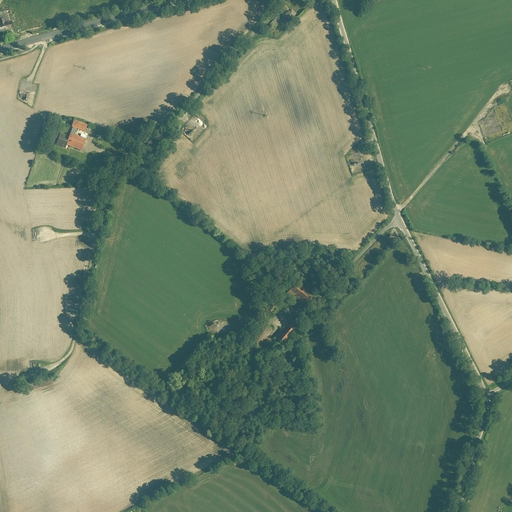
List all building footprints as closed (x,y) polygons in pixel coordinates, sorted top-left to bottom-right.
[(0,29),(1,32),(13,29),(14,32),(27,28),(23,16),(19,17),(18,14),(17,14),(16,12),(12,13),(11,9),(0,11),(0,29)] [(289,11),(281,19),(286,23),(294,15),(289,11)] [(275,19),(270,24),(275,28),(279,24),(275,19)] [(72,128),(85,133),(88,125),(75,120),(72,128)] [(67,145),(82,151),(87,140),(71,133),(69,138),(61,135),(57,145),(66,149),(67,145)] [(103,154),(97,152),(90,169),(98,172),(104,159),(101,158),(103,154)] [(299,279),(290,287),(306,305),(315,297),(299,279)] [(275,307),(269,303),(261,316),(267,319),(275,307)] [(274,340),(285,348),(301,327),(290,319),(274,340)] [(273,329),(262,322),(249,340),(266,351),(273,341),(267,337),(273,329)]
